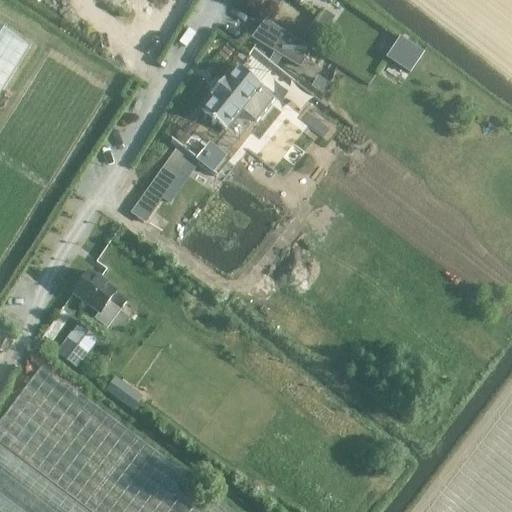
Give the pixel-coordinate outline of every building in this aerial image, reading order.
[(271,27),(258,43),(274,53),(268,62),(276,66),(282,57),(299,68),(334,19),(324,11),(300,44),(271,27)] [(0,92),(27,43),(0,27),(0,92)] [(0,155),(53,184),(106,86),(44,52),(0,132),(0,155)] [(201,113),(212,122),(210,123),(213,125),(214,124),(225,132),(241,111),(256,123),(274,101),(259,89),(261,87),(251,78),(252,77),(249,74),(248,76),(238,68),(226,83),(223,80),(210,96),(214,98),(201,113)] [(150,185),(130,214),(145,224),(165,195),(150,185)] [(88,273),(71,296),(97,315),(93,321),(107,330),(119,314),(127,303),(98,281),(88,273)] [(76,327),(56,354),(76,369),(96,342),(76,327)] [(0,511),(232,511),(42,367),(0,421),(0,511)] [(114,378),(104,392),(132,412),(142,398),(114,378)]
